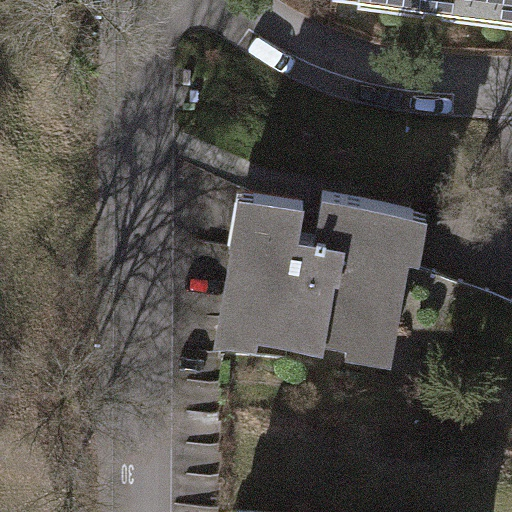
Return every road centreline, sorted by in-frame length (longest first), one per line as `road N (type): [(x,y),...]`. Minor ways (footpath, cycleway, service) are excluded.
road 1 (residential): [(151,0),(146,511)]
road 2 (residential): [(511,89),(394,76),(247,17)]
